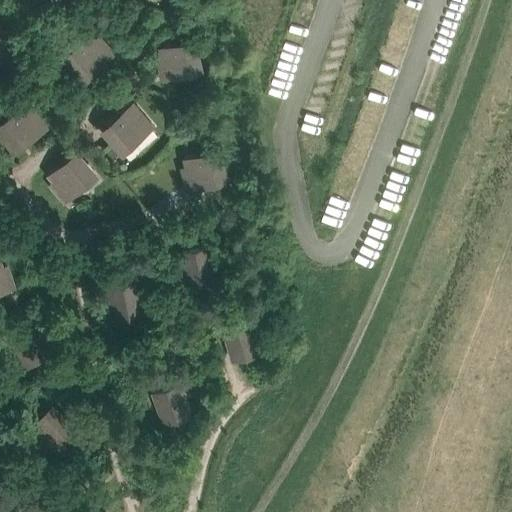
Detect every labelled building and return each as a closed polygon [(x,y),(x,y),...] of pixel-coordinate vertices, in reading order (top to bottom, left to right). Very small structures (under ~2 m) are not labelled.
[(6,47),(17,38),(7,27),(4,29),(0,24),(0,58),(9,51),(6,47)] [(115,51),(98,33),(96,36),(90,30),(60,58),(83,82),(115,51)] [(159,55),(156,55),(160,80),(204,72),(198,40),(158,46),(159,55)] [(48,125),(32,106),(30,108),(24,102),(0,121),(0,137),(13,153),(48,125)] [(154,125),(137,107),(135,109),(129,103),(98,130),(111,145),(119,153),(120,155),(154,125)] [(119,153),(111,145),(105,150),(113,158),(119,153)] [(181,167),(178,168),(184,192),(227,181),(219,149),(179,159),(181,167)] [(48,184),(45,186),(61,205),(96,177),(75,151),(43,177),(48,184)] [(225,208),(214,211),(215,218),(226,216),(225,208)] [(211,244),(179,250),(186,284),(218,278),(211,244)] [(0,291),(8,288),(0,265),(0,291)] [(137,280),(106,286),(113,320),(144,313),(137,280)] [(39,318),(10,337),(27,364),(57,346),(39,318)] [(253,319),(222,327),(231,360),(262,352),(253,319)] [(182,382),(151,393),(163,426),(194,415),(182,382)] [(46,411),(24,431),(47,457),(69,437),(46,411)]
